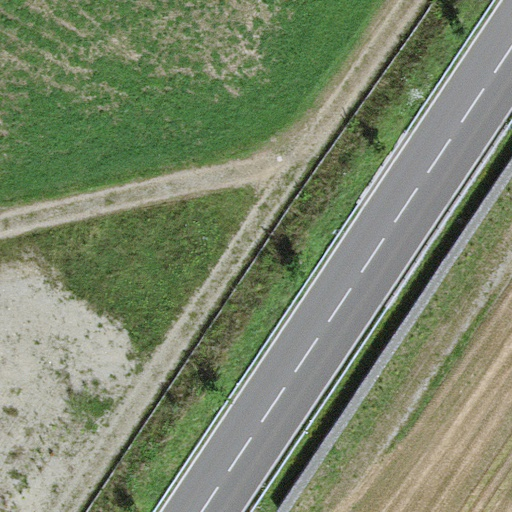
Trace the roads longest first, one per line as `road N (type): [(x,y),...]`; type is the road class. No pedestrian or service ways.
road 1 (secondary): [(202,511),(511,47)]
road 2 (track): [(0,225),(269,160)]
